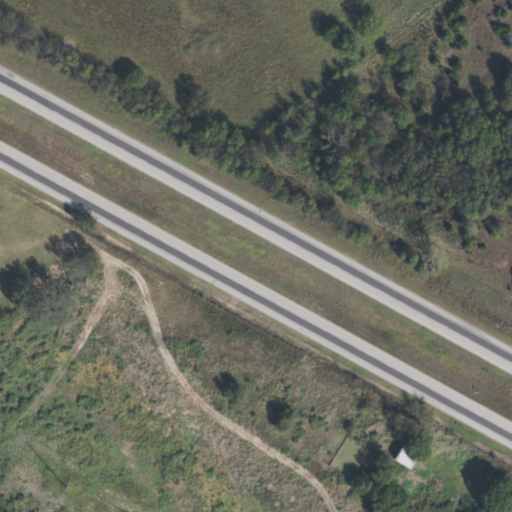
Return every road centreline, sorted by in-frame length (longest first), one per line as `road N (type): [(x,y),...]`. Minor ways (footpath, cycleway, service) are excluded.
road 1 (trunk): [(0,155),(511,437)]
road 2 (trunk): [(511,362),(0,80)]
